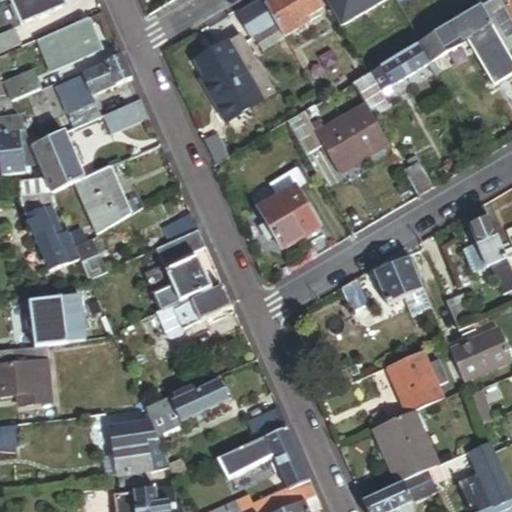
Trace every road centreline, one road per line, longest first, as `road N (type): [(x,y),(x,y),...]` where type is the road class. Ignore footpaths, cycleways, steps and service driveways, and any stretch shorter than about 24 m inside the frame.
road 1 (residential): [(258,313),(135,44)]
road 2 (residential): [(258,313),(511,169)]
road 3 (residential): [(346,511),(258,313)]
